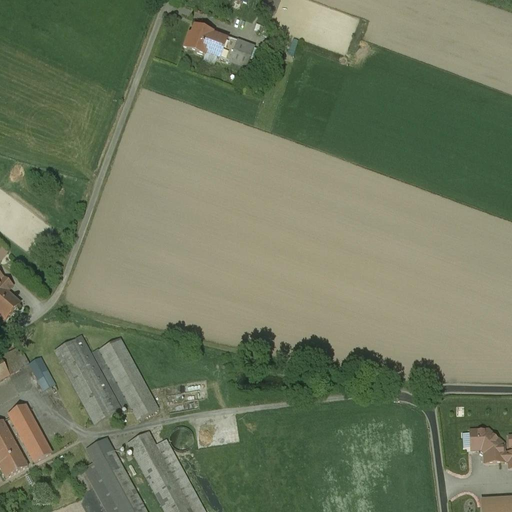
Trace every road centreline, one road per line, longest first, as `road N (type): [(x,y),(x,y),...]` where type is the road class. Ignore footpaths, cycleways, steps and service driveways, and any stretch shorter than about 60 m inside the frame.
road 1 (track): [(50,303),(194,342),(442,390)]
road 2 (unclassified): [(0,335),(41,312),(63,282),(168,0)]
road 3 (unclassified): [(442,390),(431,406),(444,511)]
